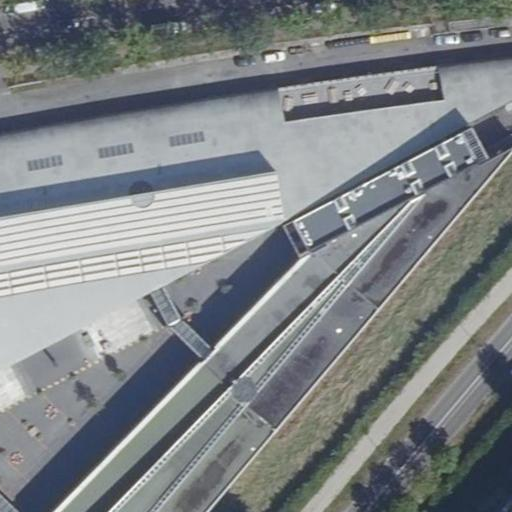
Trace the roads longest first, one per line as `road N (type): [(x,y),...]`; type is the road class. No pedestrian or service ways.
road 1 (tertiary): [(367,511),(511,344)]
road 2 (tertiary): [(211,0),(0,33)]
